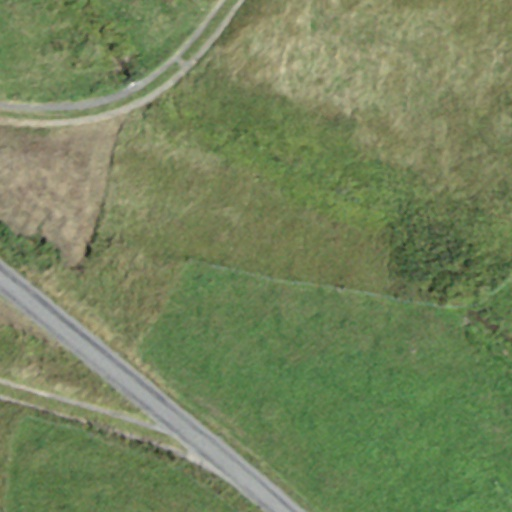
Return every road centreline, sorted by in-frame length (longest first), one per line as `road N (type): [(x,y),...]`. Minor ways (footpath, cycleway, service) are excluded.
road 1 (unclassified): [(285,511),(0,274)]
road 2 (track): [(0,103),(52,111),(116,101),(168,68),(218,0)]
road 3 (track): [(0,380),(174,439),(194,435)]
